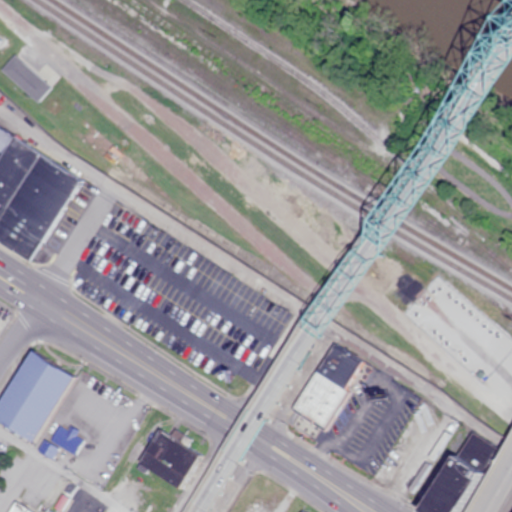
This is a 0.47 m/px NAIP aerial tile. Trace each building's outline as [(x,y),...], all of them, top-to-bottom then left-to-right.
[(34,259),(0,238),(0,222),(10,206),(0,200),(0,157),(14,135),(84,177),(34,259)] [(131,325),(182,357),(205,320),(232,337),(243,320),(258,329),(232,370),(241,375),(254,355),(260,359),(288,313),(273,304),(268,311),(227,285),(232,278),(208,264),(190,292),(162,275),(131,325)] [(295,409),(338,343),(365,360),(347,387),(353,391),(328,430),(295,409)] [(0,400),(0,424),(33,444),(72,376),(29,350),(0,400)] [(180,489),(200,453),(157,429),(137,465),(180,489)] [(8,511),(29,511),(14,503),(8,511)]
